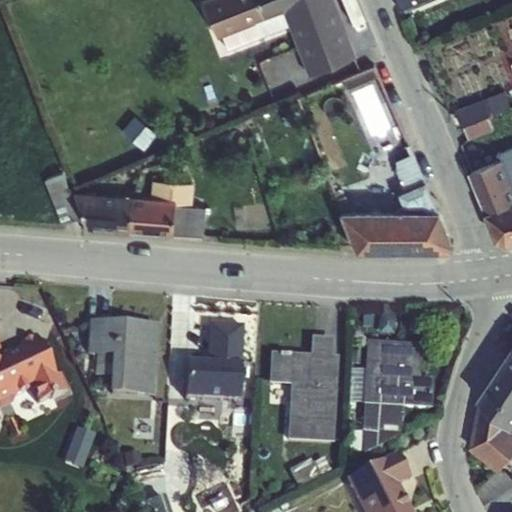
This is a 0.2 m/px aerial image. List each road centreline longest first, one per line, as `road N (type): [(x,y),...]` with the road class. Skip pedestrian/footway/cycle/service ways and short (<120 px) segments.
road 1 (secondary): [(502,278),(437,284),(0,250)]
road 2 (tertiary): [(502,278),(381,0)]
road 3 (unclassified): [(476,511),(452,440),(467,383),(507,320),(502,278)]
